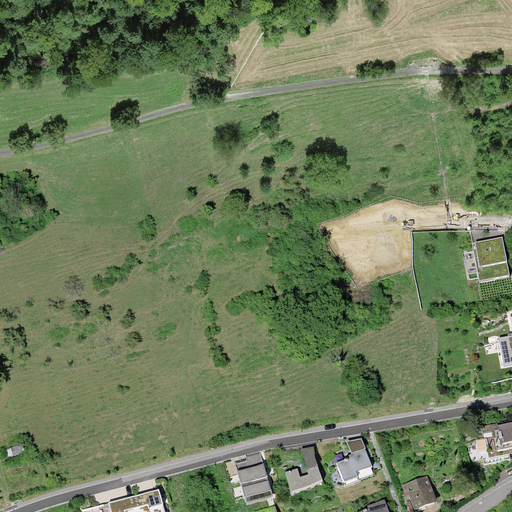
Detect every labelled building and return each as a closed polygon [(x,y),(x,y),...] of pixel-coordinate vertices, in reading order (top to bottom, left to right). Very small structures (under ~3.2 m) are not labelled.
[(294,12),(298,26),(312,23),(308,9),(294,12)] [(510,276),(501,237),(475,243),(483,282),(510,276)] [(499,370),(511,367),(511,336),(494,339),(499,370)] [(511,421),(483,428),(486,440),(468,444),(472,462),(483,459),(484,465),(511,459),(510,454),(511,453),(511,421)] [(362,438),(347,442),(352,454),(366,449),(362,438)] [(285,472),(292,492),(323,481),(315,457),(314,446),(301,449),(308,474),(300,476),(298,468),(285,472)] [(346,485),(376,475),(366,449),(352,454),(349,455),(350,458),(338,462),(346,485)] [(248,505),(274,497),(261,453),(246,457),(247,461),(236,464),(248,505)] [(407,500),(410,498),(414,509),(437,501),(427,476),(402,486),(407,500)] [(118,503),(83,511),(165,511),(159,492),(137,498),(118,503)] [(390,511),(385,499),(368,506),(368,508),(357,511),(390,511)]
